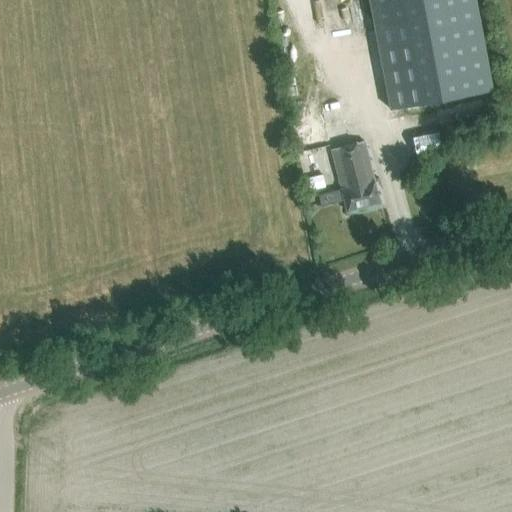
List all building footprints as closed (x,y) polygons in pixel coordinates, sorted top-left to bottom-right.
[(319,58),(310,0),(282,0),(292,62),(319,58)] [(378,82),(363,0),(328,0),(340,67),(327,69),(331,90),(378,82)] [(369,0),(391,110),(493,91),(476,0),(369,0)] [(439,131),(412,137),(417,157),(444,150),(439,131)] [(348,212),(380,204),(365,143),(332,151),(341,190),(319,196),(322,207),(344,201),(348,212)]
